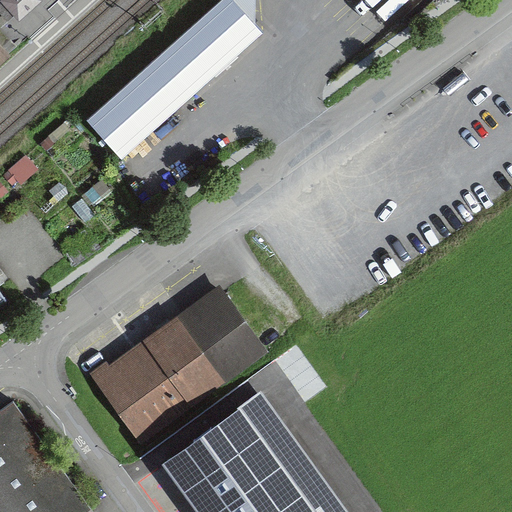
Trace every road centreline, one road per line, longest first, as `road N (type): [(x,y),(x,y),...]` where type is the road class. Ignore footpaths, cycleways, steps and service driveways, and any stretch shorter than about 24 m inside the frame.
road 1 (residential): [(26,360),(57,325),(508,0)]
road 2 (residential): [(26,360),(136,511)]
